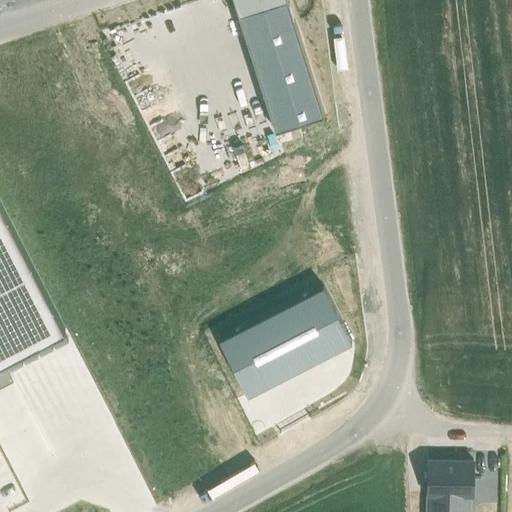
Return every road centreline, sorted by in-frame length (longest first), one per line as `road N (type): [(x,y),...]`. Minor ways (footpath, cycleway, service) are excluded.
road 1 (unclassified): [(356,0),(402,348),(386,402)]
road 2 (unclassified): [(386,402),(332,444),(213,511)]
road 3 (unclassified): [(386,402),(437,427),(511,430)]
